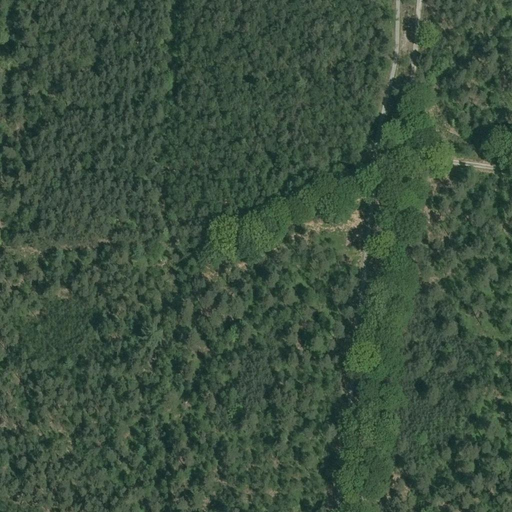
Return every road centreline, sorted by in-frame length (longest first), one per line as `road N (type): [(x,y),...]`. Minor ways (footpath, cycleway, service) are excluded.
road 1 (track): [(403,151),(360,511)]
road 2 (track): [(420,0),(403,151)]
